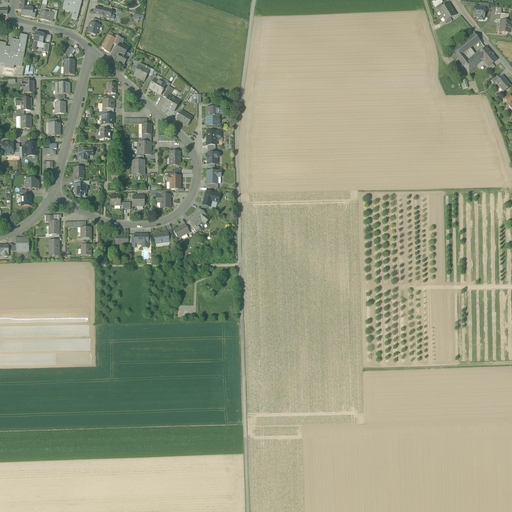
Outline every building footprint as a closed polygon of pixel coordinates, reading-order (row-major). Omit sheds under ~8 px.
[(16,0),(16,12),(22,12),(23,7),(24,0),(16,0)] [(72,19),(76,20),(81,0),(76,0),(76,4),(73,3),(65,1),(63,10),(70,12),(71,12),(73,12),(73,13),(72,19)] [(442,3),(440,0),(438,0),(435,2),(432,3),(435,8),(441,4),(442,3)] [(446,21),(446,22),(450,19),(455,16),(448,4),(443,8),(439,10),(439,11),(446,21)] [(32,8),(23,7),(22,12),(21,16),(32,17),(33,18),(35,19),(36,14),(33,14),(33,10),(32,8)] [(110,19),(111,15),(112,11),(103,9),(96,8),(95,15),(104,17),(104,18),(109,19),(110,20),(110,19)] [(483,18),(484,18),(485,10),(485,9),(479,8),(475,8),(474,17),(478,18),(483,18)] [(500,19),(508,20),(508,15),(509,15),(501,14),(501,8),(496,8),(495,14),(496,14),(501,15),(500,19)] [(46,11),(46,14),(49,14),(48,22),(52,23),(54,14),(50,13),(50,12),(46,11)] [(39,20),(48,22),(49,14),(46,14),(41,12),(39,20)] [(499,33),(508,34),(509,30),(510,30),(511,22),(500,21),(499,33)] [(92,35),(96,36),(97,32),(98,33),(100,26),(99,26),(92,24),(91,24),(90,28),(89,28),(88,33),(92,34),(92,35)] [(37,43),(43,44),(43,41),(45,35),(35,33),(34,42),(37,43)] [(457,59),(470,49),(480,41),(474,34),(448,54),(453,61),(457,59)] [(27,36),(20,35),(19,41),(20,41),(18,53),(24,54),(27,36)] [(104,51),(109,53),(113,44),(115,40),(115,39),(108,36),(101,48),(105,50),(104,51)] [(124,40),(120,38),(116,45),(119,46),(120,44),(122,45),(124,40)] [(12,40),(10,48),(9,51),(0,49),(0,62),(5,64),(4,67),(14,69),(14,65),(22,67),(24,54),(18,53),(20,41),(19,41),(12,40)] [(0,49),(9,51),(10,48),(6,47),(6,44),(0,42),(0,49)] [(116,53),(120,55),(120,54),(124,56),(128,49),(122,45),(120,44),(119,46),(116,53)] [(64,54),(68,57),(73,50),(70,47),(64,54)] [(485,48),(478,54),(483,61),(485,63),(489,67),(492,64),(497,61),(485,48)] [(457,59),(460,62),(465,58),(472,52),(470,49),(457,59)] [(475,55),(472,52),(465,58),(460,62),(463,67),(468,63),(467,61),(475,55)] [(477,66),(483,61),(478,54),(477,53),(475,55),(467,61),(468,63),(463,67),(469,73),(477,66)] [(127,58),(124,56),(120,54),(120,55),(116,61),(124,65),(126,61),(128,58),(127,58)] [(65,74),(64,74),(64,75),(69,75),(69,76),(74,76),(74,68),(74,66),(75,66),(75,61),(64,61),(64,69),(65,69),(65,74)] [(477,66),(479,69),(485,63),(483,61),(477,66)] [(134,76),(144,82),(147,75),(150,70),(149,70),(146,69),(147,67),(146,67),(145,68),(140,66),(140,64),(135,62),(131,70),(136,73),(134,76)] [(26,65),(25,74),(33,75),(33,69),(32,69),(32,71),(29,70),(30,66),(26,65)] [(456,66),(455,68),(464,79),(466,77),(456,66)] [(451,71),(459,80),(464,79),(455,68),(451,71)] [(495,82),(504,92),(506,90),(508,89),(510,87),(502,77),(499,79),(495,82)] [(149,89),(155,92),(160,83),(155,80),(155,79),(153,83),(149,89)] [(24,94),(34,94),(34,82),(29,82),(22,82),(22,88),(24,88),(24,94)] [(166,86),(160,83),(155,92),(160,96),(164,89),(166,86)] [(57,91),(57,95),(58,95),(65,95),(68,95),(68,90),(69,90),(69,84),(62,84),(62,85),(56,85),(56,91),(57,91)] [(173,90),(169,87),(167,91),(163,97),(167,99),(169,97),(173,90)] [(164,106),(174,112),(179,103),(173,99),(172,100),(169,98),(170,97),(169,97),(167,99),(164,106)] [(24,111),(31,111),(31,100),(17,100),(17,106),(21,106),(21,111),(24,111)] [(114,109),(114,100),(103,100),(103,109),(107,109),(114,109)] [(57,115),(65,114),(65,110),(64,110),(64,104),(65,104),(65,103),(58,103),(55,103),(55,110),(57,110),(57,114),(55,114),(55,115),(57,115)] [(219,115),(219,112),(215,112),(215,109),(207,109),(207,126),(213,126),(213,124),(219,124),(219,115)] [(176,120),(187,126),(192,118),(182,111),(179,115),(176,120)] [(104,125),(113,125),(113,115),(104,115),(102,115),(102,121),(104,121),(104,125)] [(20,118),(20,119),(20,129),(31,129),(31,118),(24,118),(20,118)] [(49,136),(60,136),(60,124),(49,124),(49,136)] [(151,135),(151,125),(148,125),(147,125),(144,125),(142,125),(142,126),(143,126),(143,130),(142,130),(142,135),(151,135)] [(103,140),(104,141),(105,139),(107,140),(110,140),(110,137),(110,136),(111,136),(111,133),(108,131),(100,131),(100,133),(98,135),(99,136),(100,140),(103,140)] [(215,145),(216,145),(216,142),(216,138),(221,138),(221,132),(207,132),(207,136),(207,145),(215,145)] [(4,157),(7,157),(8,156),(13,156),(13,153),(13,144),(10,144),(10,143),(2,143),(2,156),(3,156),(4,157)] [(26,157),(38,157),(38,144),(30,144),(30,143),(29,143),(28,144),(28,145),(29,145),(29,148),(26,148),(23,148),(23,157),(26,157)] [(144,155),(151,155),(151,143),(142,143),(137,143),(137,148),(139,148),(139,155),(137,155),(144,155)] [(87,161),(88,161),(88,155),(93,154),(93,149),(79,149),(79,161),(87,161)] [(170,166),(180,166),(180,152),(170,152),(170,166)] [(207,157),(206,157),(206,161),(207,161),(207,165),(215,165),(217,165),(217,159),(218,159),(219,158),(219,155),(218,154),(217,154),(215,154),(207,154),(207,157)] [(133,176),(144,176),(144,171),(143,171),(143,161),(133,161),(133,176)] [(81,179),(83,179),(83,172),(82,172),(82,169),(83,169),(83,168),(74,168),(74,179),(81,179)] [(207,184),(207,185),(217,185),(217,176),(221,176),(221,172),(207,172),(207,180),(207,184)] [(178,190),(180,190),(180,177),(169,177),(167,177),(167,182),(170,182),(170,185),(175,185),(175,190),(178,190)] [(27,190),(39,190),(39,185),(38,185),(38,182),(34,182),(34,180),(28,180),(28,183),(24,183),(24,187),(25,187),(25,190),(27,190)] [(75,197),(85,197),(85,189),(88,189),(88,185),(78,185),(74,185),(74,190),(75,190),(75,193),(75,197)] [(209,207),(210,207),(212,201),(212,200),(215,201),(215,202),(218,203),(220,195),(206,192),(203,205),(209,207)] [(161,209),(170,209),(170,195),(169,195),(159,196),(156,196),(156,202),(161,202),(161,209)] [(110,206),(120,206),(120,203),(120,196),(110,196),(110,206)] [(132,207),(144,207),(144,196),(132,196),(132,207)] [(21,207),(31,207),(31,197),(27,197),(21,197),(21,207)] [(198,227),(199,225),(203,221),(206,224),(210,219),(199,210),(190,221),(196,225),(197,227),(198,227)] [(49,222),(49,227),(49,228),(51,228),(51,231),(51,235),(59,235),(59,222),(53,222),(49,222)] [(174,231),(178,239),(181,238),(180,237),(186,234),(187,234),(189,233),(185,225),(182,226),(183,227),(179,229),(178,229),(174,231)] [(81,239),(91,239),(91,229),(86,229),(83,229),(81,229),(81,234),(82,234),(82,238),(81,238),(81,239)] [(154,235),(155,245),(169,243),(169,239),(168,233),(154,235)] [(142,248),(148,248),(148,243),(148,241),(148,236),(148,235),(141,235),(141,236),(134,236),(134,244),(142,244),(142,248)] [(122,246),(128,246),(128,244),(128,236),(115,236),(115,246),(116,246),(116,244),(122,244),(122,246)] [(22,252),(29,252),(29,239),(24,239),(24,240),(17,240),(17,239),(16,239),(16,246),(16,251),(17,251),(22,251),(22,252)] [(49,257),(59,257),(59,241),(49,241),(49,257)] [(2,257),(9,257),(9,252),(8,246),(0,246),(0,255),(2,255),(2,257)] [(81,256),(91,256),(91,246),(81,246),(81,256)]
